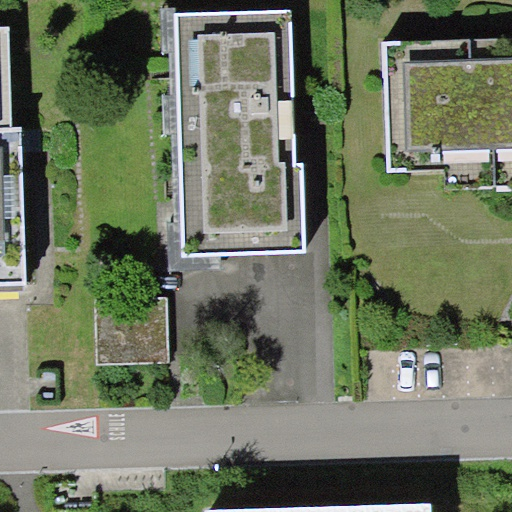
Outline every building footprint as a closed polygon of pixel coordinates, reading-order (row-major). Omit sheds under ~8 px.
[(289,9),(174,13),(182,255),(304,251),(301,165),(294,165),(289,9)] [(511,38),(383,41),(386,172),(511,168),(511,38)] [(0,283),(25,283),(20,127),(0,127),(0,283)] [(94,299),(96,363),(167,361),(165,297),(94,299)] [(429,511),(429,501),(205,508),(205,511),(429,511)]
